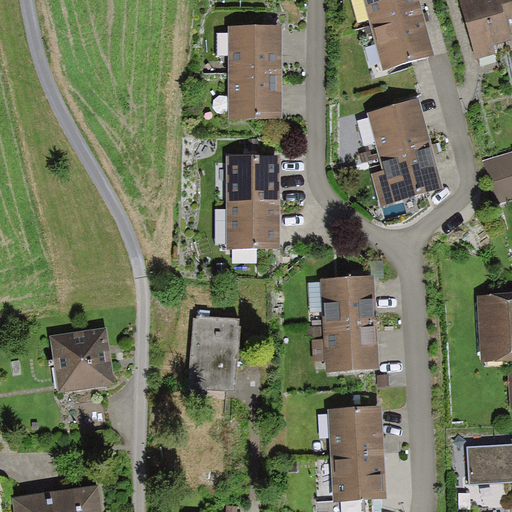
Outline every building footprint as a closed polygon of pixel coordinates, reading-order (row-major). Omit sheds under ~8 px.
[(362,0),(370,27),(421,14),(417,0),(362,0)] [(511,43),(510,39),(501,10),(498,10),(495,0),(460,0),(478,59),(495,54),(493,48),(511,43)] [(511,0),(495,0),(498,10),(501,10),(510,39),(511,38),(511,0)] [(435,61),(421,14),(370,27),(384,75),(435,61)] [(229,30),(230,76),(282,76),(282,30),(229,30)] [(282,122),(282,76),(230,76),(230,122),(282,122)] [(382,162),(430,148),(417,104),(369,118),(382,162)] [(381,209),(442,191),(430,148),(382,162),(384,171),(371,175),(381,209)] [(511,152),(483,161),(495,205),(511,201),(511,152)] [(226,159),(226,204),(281,205),(281,159),(226,159)] [(281,251),(281,205),(226,204),(226,251),(281,251)] [(320,282),(322,329),(377,327),(375,279),(320,282)] [(511,297),(478,299),(480,366),(511,364),(511,297)] [(235,394),(242,323),(195,318),(187,394),(206,396),(206,391),(235,394)] [(379,373),(377,327),(322,329),(324,376),(379,373)] [(49,339),(58,394),(114,386),(105,331),(49,339)] [(329,413),(331,460),(384,458),(382,411),(329,413)] [(511,446),(468,448),(470,487),(511,484),(511,446)] [(386,505),(384,458),(331,460),(333,507),(386,505)] [(101,511),(99,490),(13,502),(14,511),(101,511)]
